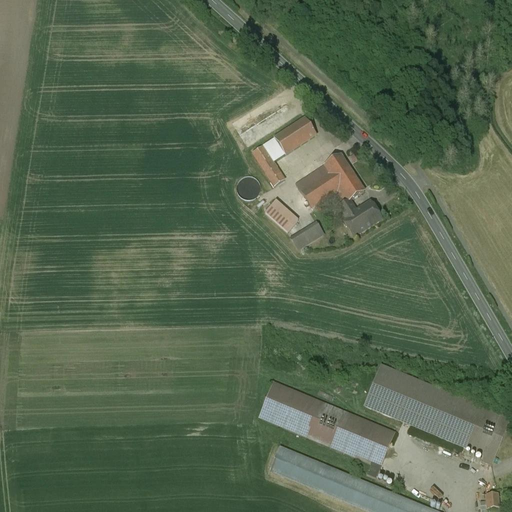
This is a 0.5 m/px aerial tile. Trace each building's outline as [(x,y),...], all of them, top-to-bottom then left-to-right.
[(305,119),(263,148),(274,165),(315,137),(305,119)] [(285,183),(274,165),(263,148),(252,155),(274,189),(285,183)] [(341,157),(324,168),(340,191),(335,195),(343,207),(348,204),(364,194),(341,157)] [(311,211),(335,195),(340,191),(324,168),(295,186),(311,211)] [(251,179),(247,178),(243,180),(239,182),(237,186),(236,190),(237,195),(239,198),(243,201),(247,202),(251,202),(255,200),(258,197),(260,193),(260,188),(258,184),(255,181),(251,179)] [(264,214),(286,234),(298,221),(276,201),(264,214)] [(355,214),(348,204),(343,207),(337,212),(343,222),(355,214)] [(370,204),(355,214),(343,222),(354,239),(381,221),(370,204)] [(289,238),(297,253),(324,237),(317,223),(289,238)] [(383,368),(366,409),(463,448),(460,455),(491,467),(511,420),(383,368)] [(395,436),(273,384),(258,418),(370,465),(366,476),(376,480),(395,436)] [(427,511),(278,450),(269,471),(367,511),(427,511)] [(497,495),(485,496),(486,510),(498,509),(497,495)]
